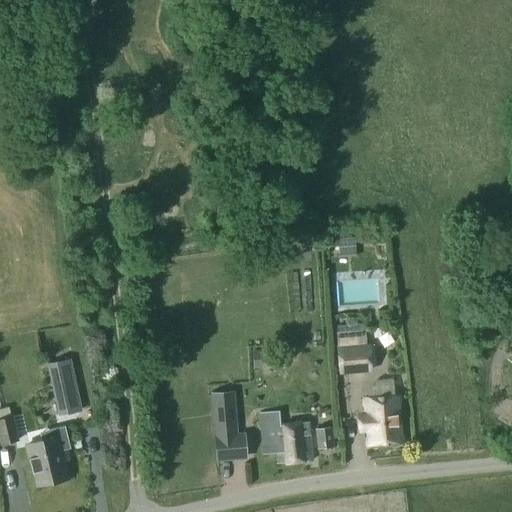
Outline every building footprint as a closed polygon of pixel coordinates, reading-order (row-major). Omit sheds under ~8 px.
[(338,258),(355,257),(354,244),(337,245),(338,258)] [(375,347),(340,349),(341,373),(372,371),(372,365),(377,365),(375,347)] [(267,351),(250,352),(251,371),(268,370),(267,351)] [(67,360),(44,365),(56,419),(79,413),(67,360)] [(397,397),(365,399),(366,417),(358,418),(359,431),(367,430),(368,446),(401,444),(397,397)] [(308,423),(279,427),(278,413),(260,414),(261,429),(263,455),(276,454),(277,465),(312,462),(308,423)] [(12,418),(0,420),(0,445),(17,441),(12,418)] [(318,450),(333,448),(330,428),(315,430),(318,450)] [(243,437),(221,438),(213,439),(215,461),(245,458),(243,437)] [(57,438),(52,439),(27,446),(37,487),(67,480),(57,438)]
